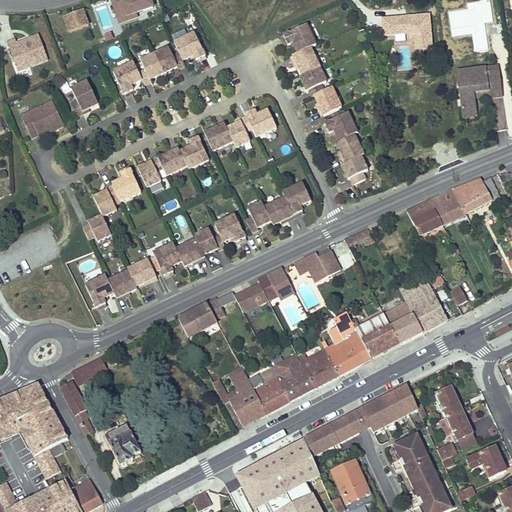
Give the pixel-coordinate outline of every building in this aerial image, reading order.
[(153,9),(150,1),(154,0),(133,0),(128,2),(126,0),(119,0),(111,3),(116,17),(124,13),(128,23),(138,19),(137,16),(153,9)] [(82,10),(63,18),(69,33),(88,26),(82,10)] [(128,23),(124,13),(116,17),(120,26),(128,23)] [(310,47),(316,44),(306,24),(283,35),(287,44),(292,42),(298,53),(310,47)] [(112,34),(104,37),(106,42),(114,39),(112,34)] [(195,34),(175,44),(180,54),(184,61),(195,56),(197,61),(207,57),(195,34)] [(49,61),(38,35),(17,44),(16,40),(7,43),(19,73),(49,61)] [(310,47),(298,53),(292,56),(299,68),(302,76),(320,68),(310,47)] [(184,61),(180,54),(173,58),(168,49),(155,55),(164,74),(178,68),(178,70),(186,66),(184,61)] [(143,81),(145,86),(152,83),(151,81),(164,74),(155,55),(142,61),(146,71),(139,74),(140,76),(143,81)] [(139,74),(134,63),(114,73),(125,96),(134,92),(132,86),(143,81),(140,76),(139,74)] [(499,67),(457,72),(462,112),(475,110),(474,98),(474,93),(488,91),(488,96),(489,98),(503,96),(499,67)] [(309,90),(312,96),(314,95),(323,91),(324,91),(322,86),(327,83),(320,68),(302,76),(300,77),(307,91),(309,90)] [(99,105),(88,83),(72,90),(77,102),(71,105),(77,119),(84,115),(83,113),(99,105)] [(407,83),(392,86),(395,103),(410,100),(407,83)] [(323,91),(314,95),(318,103),(324,115),(341,108),(331,87),(324,91),(323,91)] [(32,140),(39,136),(50,131),(51,133),(65,127),(53,102),(21,117),(32,140)] [(256,140),(277,130),(268,112),(257,117),(254,112),(245,117),(246,119),(252,131),(256,140)] [(353,135),(357,133),(348,112),(324,123),(328,133),(334,130),(339,141),(339,142),(353,135)] [(252,131),(246,119),(239,122),(240,124),(227,131),(233,144),(236,150),(249,143),(244,134),(252,131)] [(233,144),(227,131),(225,126),(212,132),(206,135),(214,153),(233,144)] [(339,141),(336,143),(340,150),(346,163),(360,156),(362,155),(353,135),(339,142),(339,141)] [(188,168),(190,171),(210,161),(199,138),(190,143),(192,148),(181,153),(188,168)] [(188,168),(181,153),(180,150),(167,156),(161,159),(169,177),(188,168)] [(346,163),(344,164),(340,165),(347,180),(349,179),(352,185),(365,179),(362,174),(367,172),(360,156),(346,163)] [(164,169),(159,157),(151,161),(152,163),(139,169),(148,188),(161,182),(156,173),(164,169)] [(119,198),(122,203),(142,193),(131,170),(122,175),(124,180),(113,185),(114,187),(119,198)] [(490,179),(482,182),(491,199),(498,195),(490,179)] [(481,180),(452,191),(465,215),(492,201),(491,199),(482,182),(481,180)] [(311,202),(303,184),(282,194),(285,199),(293,217),(303,212),(300,207),(311,202)] [(119,198),(114,187),(107,190),(108,192),(95,198),(104,217),(116,210),(112,202),(119,198)] [(452,191),(430,201),(443,226),(465,215),(452,191)] [(293,217),(285,199),(264,209),(271,223),(273,227),(287,220),(293,217)] [(430,201),(406,212),(407,212),(420,237),(443,226),(430,201)] [(253,219),(246,222),(252,234),(259,231),(258,229),(271,223),(264,209),(262,204),(249,210),(253,219)] [(236,215),(216,225),(221,237),(224,243),(236,238),(238,243),(247,239),(236,215)] [(113,236),(104,217),(89,223),(91,225),(84,229),(90,241),(96,238),(99,243),(113,236)] [(141,219),(133,223),(136,229),(144,225),(141,219)] [(368,230),(358,235),(363,243),(365,247),(375,242),(370,233),(368,230)] [(224,243),(221,237),(213,240),(209,231),(196,237),(198,240),(205,256),(218,250),(219,252),(227,248),(224,243)] [(358,235),(344,240),(349,249),(363,243),(358,235)] [(101,243),(104,250),(112,247),(109,239),(101,243)] [(183,262),(186,268),(194,264),(206,258),(205,256),(198,240),(177,250),(183,262)] [(348,251),(344,242),(333,248),(338,257),(348,251)] [(177,250),(175,244),(154,254),(165,277),(175,273),(172,267),(183,262),(177,250)] [(316,255),(318,258),(331,252),(329,249),(316,255)] [(331,252),(318,258),(328,277),(340,270),(331,252)] [(316,255),(316,253),(303,259),(309,270),(316,283),(328,277),(318,258),(316,255)] [(309,270),(303,259),(294,263),(300,275),(309,270)] [(130,272),(137,288),(145,284),(158,278),(149,260),(129,270),(130,272)] [(130,294),(138,290),(137,288),(130,272),(109,282),(115,294),(117,300),(130,294)] [(445,284),(439,273),(433,275),(436,281),(431,283),(434,289),(445,284)] [(267,276),(257,281),(259,286),(268,302),(278,296),(267,276)] [(109,282),(107,277),(86,286),(97,309),(106,305),(104,300),(115,294),(109,282)] [(402,286),(399,288),(407,303),(422,333),(447,320),(431,289),(424,293),(422,288),(419,283),(405,291),(402,286)] [(259,286),(234,297),(236,301),(243,313),(268,302),(259,286)] [(460,287),(449,293),(456,307),(467,301),(460,287)] [(444,290),(438,293),(442,302),(448,299),(444,290)] [(229,294),(207,305),(215,320),(225,315),(221,308),(233,302),(229,294)] [(407,303),(384,315),(400,344),(422,333),(407,303)] [(215,320),(207,305),(178,320),(188,339),(217,324),(215,320)] [(343,340),(325,350),(339,376),(371,359),(356,330),(351,321),(347,314),(333,321),(343,340)] [(359,328),(356,330),(371,359),(400,344),(384,315),(359,328)] [(354,319),(351,321),(356,330),(359,328),(354,319)] [(304,355),(297,358),(313,389),(339,376),(325,350),(307,360),(304,355)] [(272,369),(289,402),(313,389),(297,358),(296,356),(272,369)] [(100,360),(81,369),(88,381),(107,372),(100,360)] [(259,374),(247,381),(265,414),(289,402),(272,369),(271,367),(267,370),(271,379),(263,383),(259,374)] [(81,369),(65,377),(67,381),(74,378),(78,386),(88,381),(81,369)] [(233,400),(228,402),(242,426),(265,414),(247,381),(241,369),(230,374),(236,387),(235,387),(236,391),(230,394),(233,400)] [(219,381),(212,384),(223,404),(228,402),(233,400),(230,394),(227,396),(219,381)] [(71,383),(61,388),(64,394),(81,427),(88,423),(86,420),(88,419),(84,412),(86,411),(71,383)] [(34,386),(0,401),(0,444),(20,435),(42,478),(59,469),(49,449),(68,439),(37,384),(34,386)] [(407,387),(361,411),(370,429),(373,434),(418,411),(407,387)] [(435,396),(446,419),(461,411),(451,389),(435,396)] [(361,411),(350,416),(360,434),(370,429),(361,411)] [(461,411),(446,419),(453,433),(457,442),(472,435),(461,411)] [(350,416),(304,441),(312,459),(360,434),(350,416)] [(446,419),(439,422),(445,436),(453,433),(446,419)] [(88,423),(81,427),(86,436),(93,432),(88,423)] [(126,425),(104,437),(120,467),(133,460),(132,457),(141,452),(126,425)] [(417,435),(396,445),(403,460),(402,460),(404,465),(403,465),(407,474),(409,473),(427,511),(448,511),(452,511),(417,435)] [(312,459),(304,441),(237,476),(254,511),(321,478),(312,459)] [(396,445),(391,448),(420,511),(427,511),(409,473),(407,474),(403,465),(404,465),(402,460),(403,460),(396,445)] [(448,446),(437,451),(442,463),(448,460),(451,458),(453,457),(448,446)] [(503,473),(498,463),(501,462),(495,447),(467,461),(472,471),(484,466),(490,479),(503,473)] [(73,448),(67,451),(73,467),(79,464),(73,448)] [(448,460),(442,463),(445,470),(451,467),(448,460)] [(353,462),(331,471),(349,511),(352,511),(372,504),(353,462)] [(65,472),(62,474),(67,482),(71,490),(81,511),(86,511),(103,503),(90,480),(74,488),(65,472)] [(58,487),(63,495),(71,490),(67,482),(58,487)] [(0,505),(3,511),(8,511),(18,507),(6,484),(0,487),(0,505)] [(53,489),(57,498),(65,511),(81,511),(71,490),(63,495),(58,487),(53,489)] [(31,501),(35,510),(57,498),(53,489),(31,501)] [(470,489),(456,495),(460,503),(473,497),(470,489)] [(511,511),(511,489),(498,496),(505,511),(511,511)] [(204,493),(191,500),(197,511),(199,511),(211,506),(204,493)] [(280,511),(321,511),(313,495),(280,511)] [(65,511),(57,498),(35,510),(36,511),(65,511)] [(343,511),(339,500),(331,503),(334,511),(343,511)] [(36,511),(35,510),(31,501),(18,507),(8,511),(36,511)]
